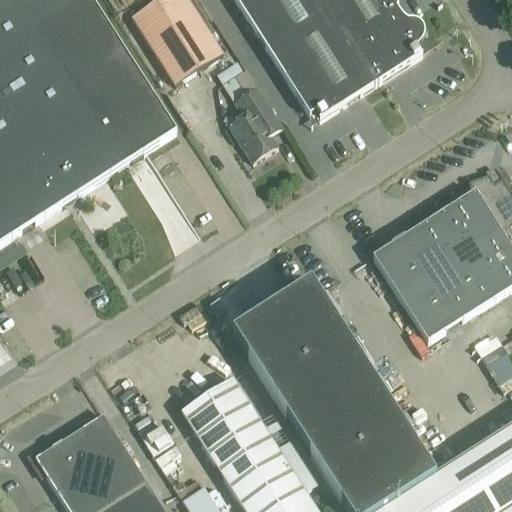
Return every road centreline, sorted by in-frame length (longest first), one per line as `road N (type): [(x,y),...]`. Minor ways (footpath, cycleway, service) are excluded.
road 1 (unclassified): [(0,409),(511,84)]
road 2 (unknown): [(105,342),(69,278),(75,254),(208,181),(260,244)]
